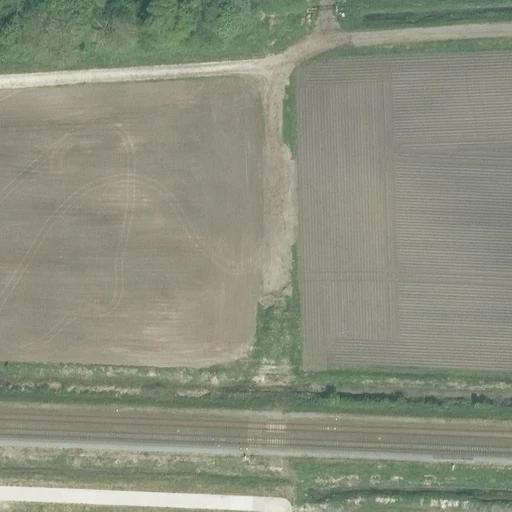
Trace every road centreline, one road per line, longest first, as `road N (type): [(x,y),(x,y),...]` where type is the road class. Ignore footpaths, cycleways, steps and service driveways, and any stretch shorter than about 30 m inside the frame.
road 1 (track): [(272,374),(267,89),(279,64),(319,44),(511,31)]
road 2 (track): [(279,511),(175,496),(0,494)]
